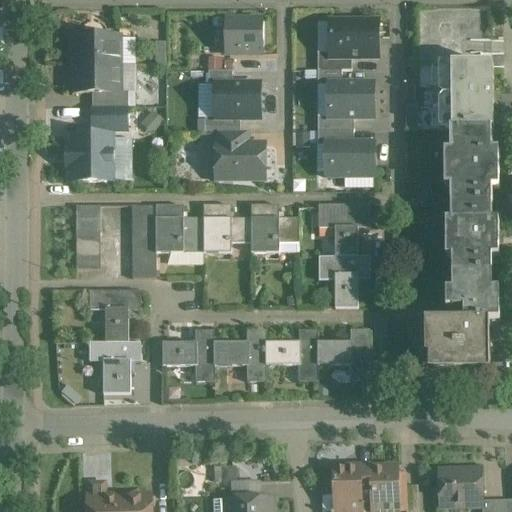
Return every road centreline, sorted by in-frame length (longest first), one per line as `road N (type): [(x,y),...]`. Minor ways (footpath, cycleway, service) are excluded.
road 1 (residential): [(15,1),(17,421)]
road 2 (residential): [(17,421),(301,413)]
road 3 (residential): [(511,416),(301,413)]
